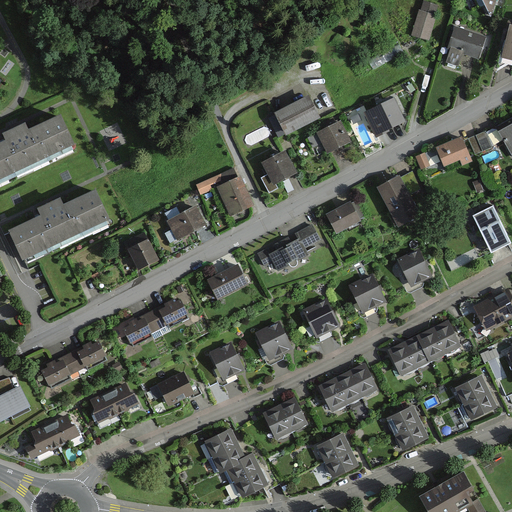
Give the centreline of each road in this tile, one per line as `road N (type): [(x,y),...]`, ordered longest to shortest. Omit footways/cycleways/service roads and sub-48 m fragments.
road 1 (residential): [(45,338),(511,87)]
road 2 (residential): [(78,491),(98,465),(295,382),(511,267)]
road 3 (residential): [(283,511),(511,430)]
